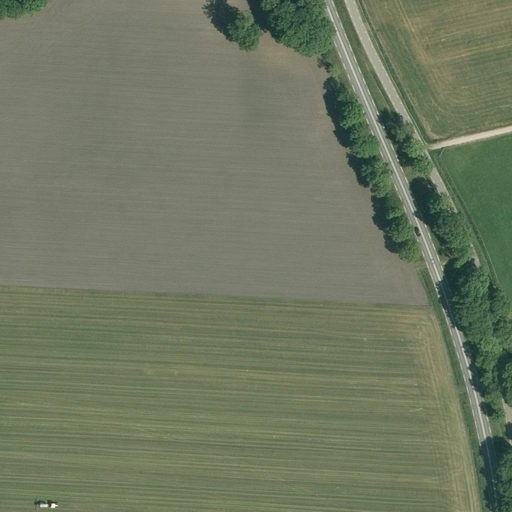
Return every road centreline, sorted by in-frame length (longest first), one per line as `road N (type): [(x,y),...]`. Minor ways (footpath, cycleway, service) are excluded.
road 1 (secondary): [(497,511),(454,322),(324,0)]
road 2 (unclassified): [(511,426),(476,268),(348,0)]
